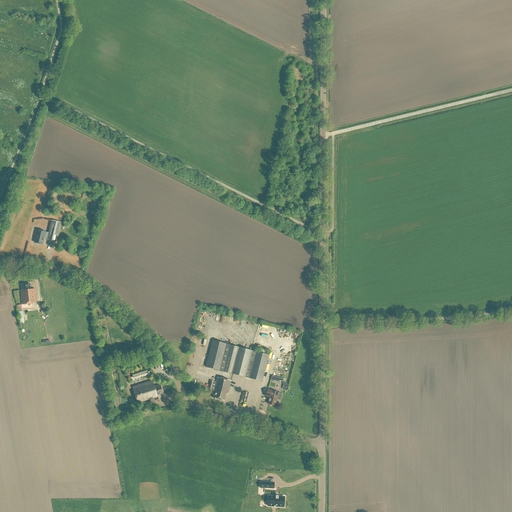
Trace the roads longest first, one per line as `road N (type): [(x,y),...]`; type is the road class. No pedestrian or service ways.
road 1 (tertiary): [(322,445),(200,409),(165,353),(77,279),(46,268),(0,271)]
road 2 (unclassified): [(323,136),(511,90)]
road 3 (unclassified): [(511,308),(322,324)]
road 4 (tertiary): [(323,136),(322,324)]
road 5 (tertiary): [(324,0),(323,136)]
road 6 (tertiary): [(322,324),(322,445)]
